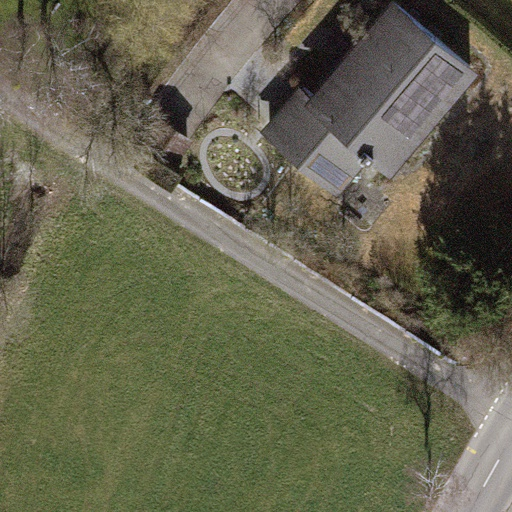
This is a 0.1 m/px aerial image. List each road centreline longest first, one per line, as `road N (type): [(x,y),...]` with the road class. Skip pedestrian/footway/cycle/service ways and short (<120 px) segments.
road 1 (track): [(511,414),(0,88)]
road 2 (residential): [(272,0),(166,106)]
